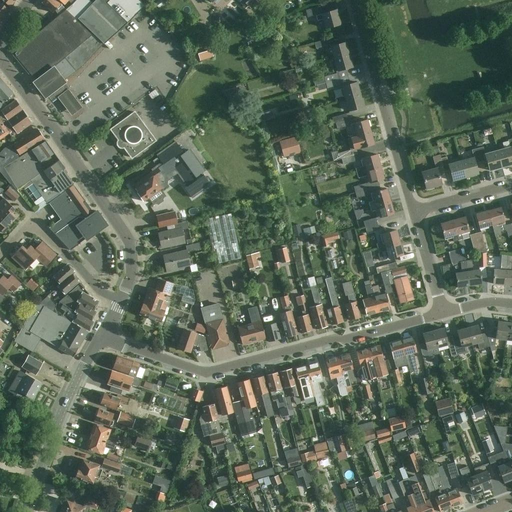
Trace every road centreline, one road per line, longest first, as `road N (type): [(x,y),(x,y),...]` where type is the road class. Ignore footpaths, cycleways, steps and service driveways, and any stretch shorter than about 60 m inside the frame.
road 1 (residential): [(102,334),(189,368),(237,371),(443,313)]
road 2 (tertiary): [(121,297),(132,275),(127,235),(0,61)]
road 3 (residential): [(413,210),(353,0)]
road 4 (tertiary): [(27,511),(53,432),(102,334)]
road 5 (residential): [(121,297),(99,289),(37,228),(0,258)]
